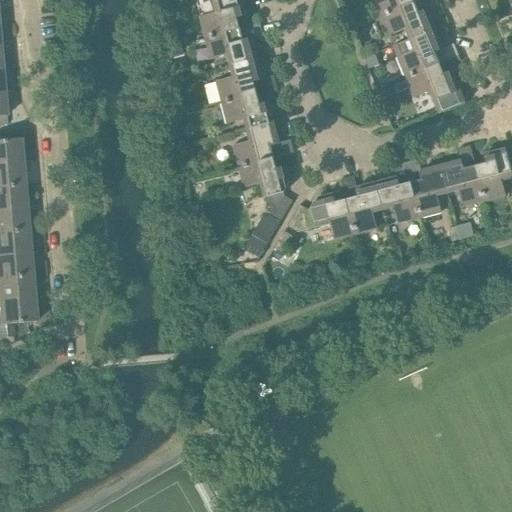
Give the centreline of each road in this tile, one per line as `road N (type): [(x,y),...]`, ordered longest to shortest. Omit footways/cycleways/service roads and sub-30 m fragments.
road 1 (residential): [(510,109),(355,154),(318,134),(290,44),(287,0)]
road 2 (residential): [(75,317),(55,83),(31,59),(25,0)]
